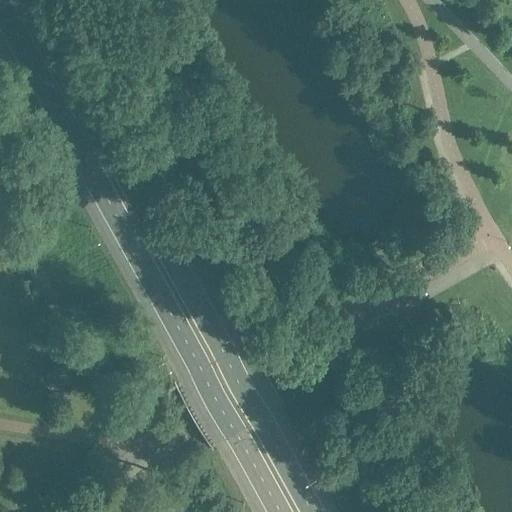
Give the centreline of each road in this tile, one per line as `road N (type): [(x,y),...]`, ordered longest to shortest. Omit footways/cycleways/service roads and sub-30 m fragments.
road 1 (tertiary): [(313,511),(30,0)]
road 2 (tertiary): [(0,3),(274,511)]
